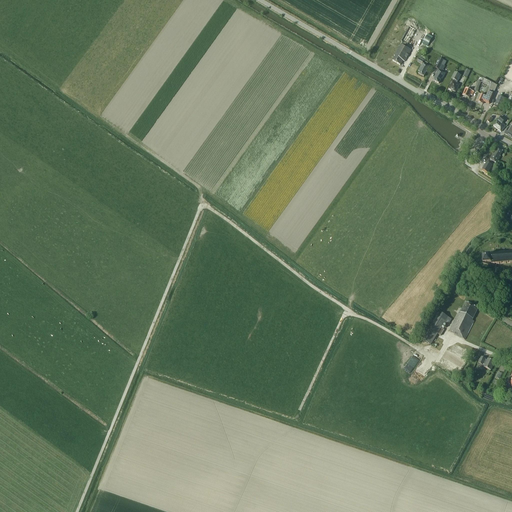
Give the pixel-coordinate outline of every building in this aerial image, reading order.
[(418,28),(409,23),(399,41),(402,42),(407,45),(408,46),(418,28)] [(405,47),(407,45),(402,42),(394,56),(395,56),(392,61),(400,65),(403,61),(404,62),(411,50),(405,47)] [(427,72),(430,67),(427,65),(428,63),(424,61),(426,58),(421,56),(419,59),(417,62),(422,65),(418,71),(420,72),(418,74),(424,77),(426,72),(427,72)] [(445,73),(442,72),(438,70),(441,65),(443,60),(439,58),(435,68),(438,70),(433,79),(434,80),(434,81),(439,84),(441,79),(442,79),(445,73)] [(461,75),(455,72),(451,79),(453,80),(448,89),(455,92),(459,85),(456,83),(461,75)] [(483,102),(489,104),(497,86),(492,83),(486,97),(479,94),(476,101),(483,104),(483,102)] [(470,95),(472,96),(474,92),(466,88),(463,96),(469,98),(470,95)] [(495,107),(501,109),(505,99),(499,96),(495,107)] [(498,120),(493,126),(500,132),(506,126),(502,123),(506,120),(501,116),(498,120)] [(496,149),(490,160),(496,164),(500,157),(500,156),(503,151),(498,148),(497,150),(496,149)] [(492,165),(486,162),(482,170),(488,173),(492,165)] [(511,253),(505,254),(499,254),(498,254),(491,255),(491,256),(482,256),(483,264),(491,264),(491,265),(492,265),(499,264),(505,264),(506,264),(511,263),(511,253)] [(449,331),(465,340),(474,321),(472,320),(478,309),(465,302),(460,314),(458,313),(449,331)] [(439,312),(422,339),(431,345),(438,334),(441,336),(444,330),(441,328),(444,323),(447,325),(451,319),(439,312)] [(477,366),(483,369),(484,367),(491,371),(495,362),(488,359),(487,360),(485,360),(485,359),(481,357),(478,363),(477,366)]
